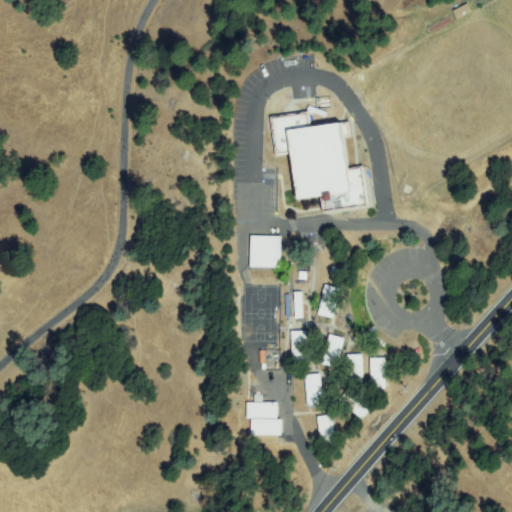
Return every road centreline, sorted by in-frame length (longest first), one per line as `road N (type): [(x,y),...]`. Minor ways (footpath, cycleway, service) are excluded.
road 1 (residential): [(0,362),(113,263),(124,209),(129,57),(151,0)]
road 2 (residential): [(511,299),(320,511)]
